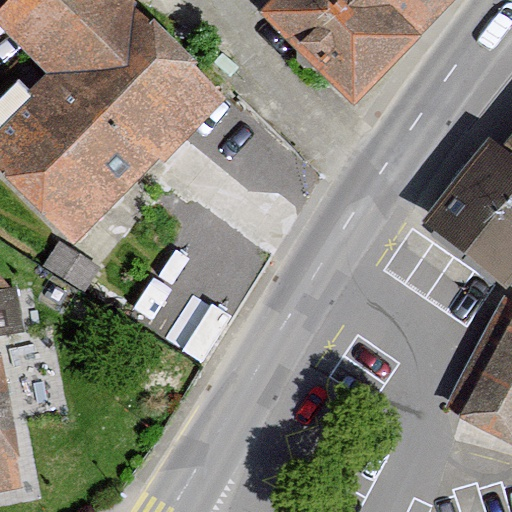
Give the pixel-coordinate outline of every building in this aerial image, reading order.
[(198,104),(94,0),(0,0),(0,49),(29,77),(0,117),(0,203),(56,251),(198,104)] [(441,0),(286,0),(275,11),(356,89),(441,0)] [(511,123),(488,152),(482,146),(414,226),(492,292),(511,268),(511,123)] [(511,328),(468,414),(511,436),(511,328)] [(0,377),(0,486),(19,484),(0,377)]
